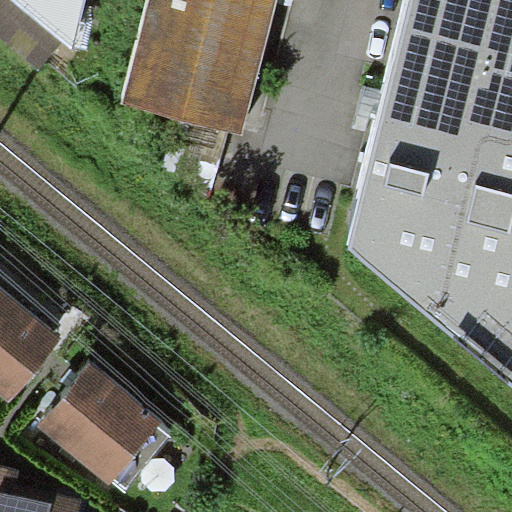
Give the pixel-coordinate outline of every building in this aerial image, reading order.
[(43,0),(73,25),(78,0),(43,0)] [(253,114),(280,0),(150,0),(130,84),(253,114)] [(511,0),(409,0),(348,245),(511,379),(511,0)] [(66,318),(0,263),(0,365),(16,378),(42,346),(66,318)] [(117,461),(165,403),(96,346),(75,372),(48,404),(117,461)] [(82,511),(87,496),(23,482),(29,458),(0,451),(0,511),(82,511)]
